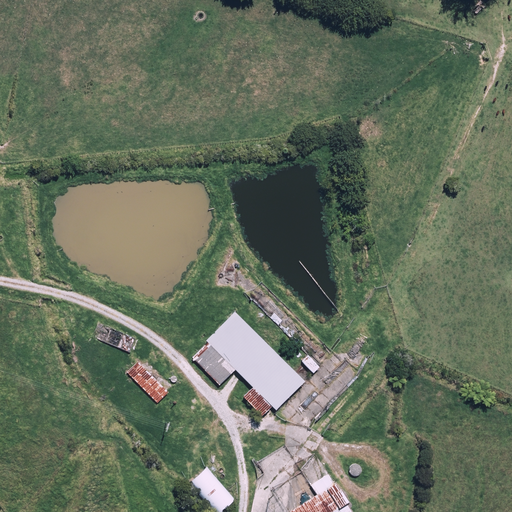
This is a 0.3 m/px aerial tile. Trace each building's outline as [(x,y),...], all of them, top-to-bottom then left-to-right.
[(104,317),(68,302),(60,321),(96,336),(104,317)] [(237,311),(209,339),(213,343),(196,360),(221,385),(238,368),(255,387),(246,396),(266,416),(275,407),(281,412),(309,384),(237,311)] [(307,353),(301,360),(315,374),(322,368),(307,353)] [(172,392),(141,358),(126,371),(158,405),(172,392)] [(357,477),(359,477),(361,475),(362,474),(362,473),(363,471),(363,470),(363,468),(363,467),(362,465),(361,464),(360,463),(359,462),(358,461),(357,461),(355,461),(354,461),(352,461),(351,461),(350,462),(349,463),(348,464),(347,465),(346,467),(346,468),(346,470),(346,471),(347,472),(347,474),(348,475),(349,476),(350,477),(352,477),(353,478),(355,478),(356,478),(357,477)] [(222,511),(237,498),(207,466),(192,481),(221,511),(222,511)] [(355,511),(332,474),(314,485),(319,493),(288,511),(355,511)]
